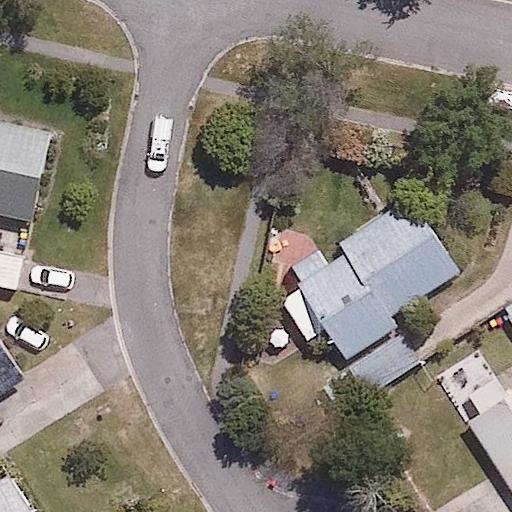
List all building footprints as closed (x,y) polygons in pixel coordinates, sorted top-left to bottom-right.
[(0,287),(20,291),(52,106),(0,96),(0,287)] [(395,307),(461,262),(412,189),(340,237),(347,247),(277,294),(306,337),(325,325),(346,356),(403,318),(395,307)] [(430,352),(410,323),(351,363),(370,392),(430,352)] [(0,380),(17,370),(0,342),(0,380)] [(511,382),(466,410),(511,485),(511,382)] [(0,511),(40,511),(8,465),(0,470),(0,511)] [(491,511),(471,484),(432,511),(491,511)]
